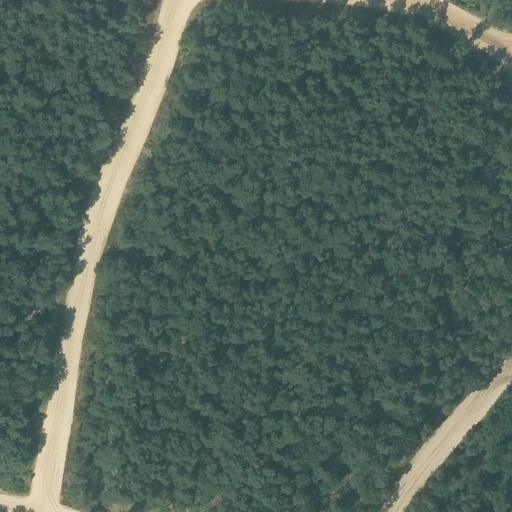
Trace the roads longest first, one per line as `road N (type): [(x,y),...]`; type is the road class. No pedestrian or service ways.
road 1 (track): [(42,511),(77,300),(101,208),(178,0)]
road 2 (track): [(392,511),(511,362)]
road 3 (track): [(400,0),(511,54)]
